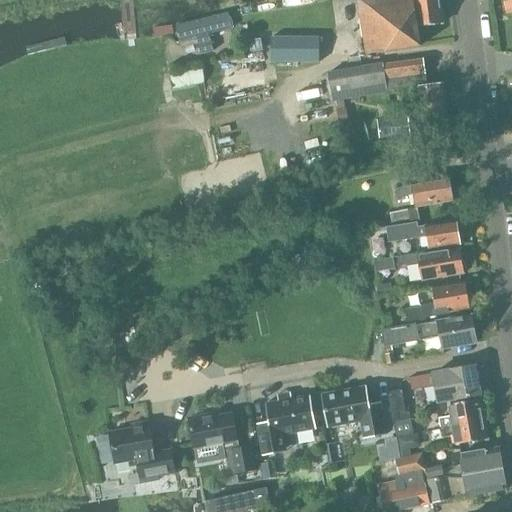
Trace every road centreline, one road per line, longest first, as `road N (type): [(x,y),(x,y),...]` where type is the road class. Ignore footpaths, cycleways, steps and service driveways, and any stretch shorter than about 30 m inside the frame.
road 1 (tertiary): [(511,348),(466,0)]
road 2 (residential): [(511,348),(384,373),(323,366),(199,386)]
